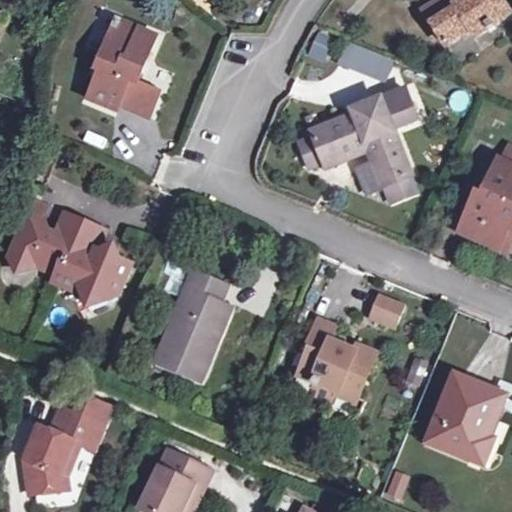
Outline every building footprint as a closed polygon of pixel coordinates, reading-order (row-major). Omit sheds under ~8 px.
[(488,3),(492,0),(439,0),(425,9),(445,44),(469,29),(472,34),(485,27),(488,33),(497,29),(493,22),(498,19),(488,3)] [(509,14),(501,0),(492,0),(488,3),(498,19),(509,14)] [(103,67),(91,96),(116,107),(120,100),(151,113),(161,91),(141,81),(160,36),(120,19),(100,66),(103,67)] [(335,38),(319,31),(308,56),(325,63),(335,38)] [(346,40),(336,62),(384,82),(393,61),(346,40)] [(323,159),(324,163),(367,147),(370,153),(381,184),(385,182),(407,174),(410,173),(393,127),(418,117),(407,86),(382,96),(353,106),(354,111),(311,127),(313,130),(323,159)] [(313,130),(298,135),(309,164),(323,159),(313,130)] [(511,144),(503,140),(495,155),(511,163),(511,144)] [(381,184),(370,153),(356,159),(367,189),(381,184)] [(511,224),(511,163),(495,155),(477,194),(473,191),(454,227),(491,245),(503,221),(511,225),(511,224)] [(407,174),(385,182),(390,197),(412,190),(407,174)] [(68,241),(61,238),(53,216),(55,210),(39,205),(20,255),(26,276),(44,270),(68,280),(66,284),(94,296),(99,310),(130,295),(141,267),(130,262),(125,248),(115,254),(107,252),(101,264),(89,267),(63,257),(68,241)] [(73,216),(61,238),(68,241),(63,257),(89,267),(101,264),(107,252),(114,234),(73,216)] [(503,221),(491,245),(500,250),(511,225),(503,221)] [(235,285),(201,271),(163,366),(208,384),(227,337),(220,335),(233,302),(229,300),(235,285)] [(383,295),(379,306),(404,316),(409,305),(383,295)] [(404,316),(379,306),(373,319),(399,329),(404,316)] [(341,329),(321,320),(307,354),(313,356),(305,376),(317,381),(315,385),(324,388),(325,384),(342,392),(340,398),(360,405),(380,356),(360,347),(355,358),(351,357),(352,351),(336,344),(341,329)] [(414,357),(405,382),(421,387),(429,362),(414,357)] [(508,395),(464,378),(439,445),(483,463),(489,462),(493,456),(494,447),(491,438),(508,395)] [(80,388),(74,403),(103,415),(108,400),(80,388)] [(63,446),(72,451),(78,439),(90,444),(101,420),(63,402),(51,425),(38,419),(30,435),(36,438),(28,457),(24,457),(27,489),(58,485),(56,465),(63,446)] [(64,466),(72,451),(63,446),(56,465),(58,485),(67,483),(64,466)] [(176,511),(181,503),(191,508),(208,471),(165,450),(137,510),(140,511),(176,511)] [(393,471),(386,497),(402,501),(409,475),(393,471)] [(189,511),(191,508),(181,503),(176,511),(189,511)]
